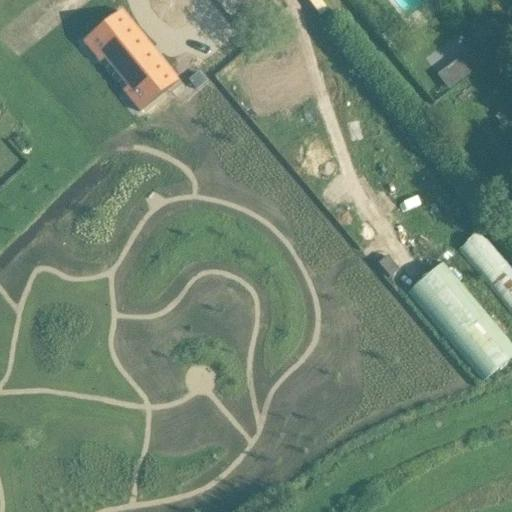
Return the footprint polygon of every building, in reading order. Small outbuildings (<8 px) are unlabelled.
[(390,0),(405,18),(424,4),(421,0),(390,0)] [(110,21),(82,43),(99,64),(105,59),(129,88),(123,93),(139,114),(177,83),(121,13),(110,21)] [(204,55),(184,29),(169,42),(190,67),(204,55)] [(481,67),(470,52),(437,76),(448,91),(481,67)] [(197,75),(189,81),(196,90),(204,83),(197,75)] [(511,268),(480,233),(460,252),(511,314),(511,268)] [(511,345),(443,265),(408,295),(484,385),(511,360),(511,345)]
